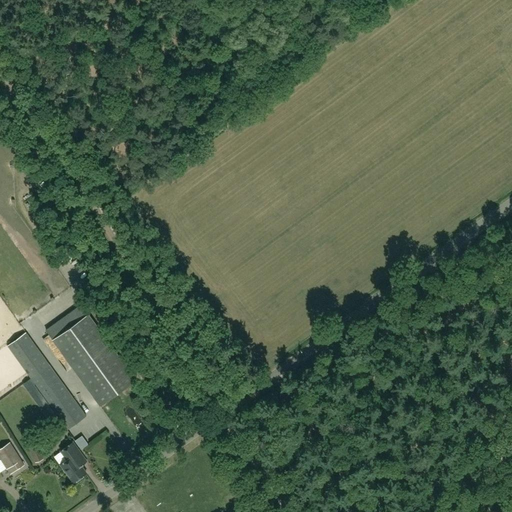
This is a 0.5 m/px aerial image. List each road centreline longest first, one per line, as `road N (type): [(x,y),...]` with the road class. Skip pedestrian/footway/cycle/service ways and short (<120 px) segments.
road 1 (tertiary): [(86,511),(511,202)]
road 2 (track): [(225,411),(0,77)]
road 3 (track): [(225,411),(294,511)]
